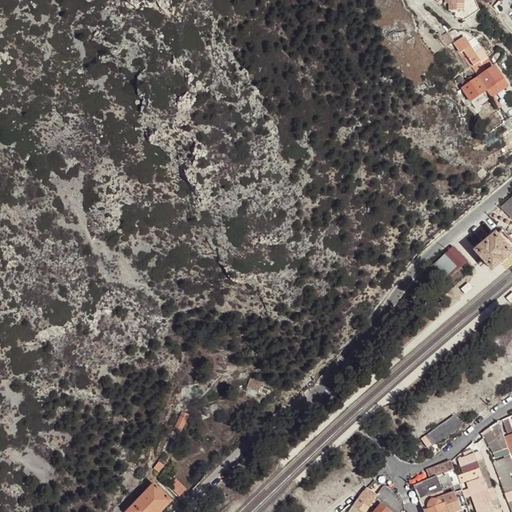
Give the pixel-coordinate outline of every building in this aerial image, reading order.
[(457,10),(457,0),(445,0),(446,2),(449,2),(448,5),(449,5),(449,10),(457,10)] [(439,32),(437,34),(446,46),(453,41),(448,33),(442,37),(439,32)] [(456,45),(461,52),(463,51),(474,66),(488,57),(478,42),(475,38),(468,43),(465,39),(456,45)] [(478,42),(488,57),(492,54),(491,51),(478,42)] [(488,57),(474,66),(478,73),(492,63),(488,57)] [(479,79),(478,79),(486,91),(502,80),(495,68),(479,79)] [(462,83),(465,87),(474,82),(471,77),(462,83)] [(470,101),(486,91),(478,79),(474,82),(465,87),(462,89),(468,98),(470,101)] [(502,80),(486,91),(490,96),(506,85),(502,80)] [(492,269),(511,251),(511,240),(503,230),(477,251),(479,253),(484,260),(492,269)] [(454,268),(464,258),(453,246),(442,256),(434,265),(446,277),(456,270),(454,268)] [(465,294),(473,287),(468,282),(461,289),(465,294)] [(258,391),(262,384),(255,381),(252,388),(258,391)] [(181,430),(189,415),(183,412),(175,427),(181,430)] [(511,431),(507,417),(502,419),(507,434),(511,431)] [(454,418),(422,441),(429,450),(460,427),(454,418)] [(503,436),(498,421),(497,422),(488,428),(483,433),(483,435),(488,444),(493,453),(507,448),(506,446),(503,436)] [(177,439),(181,430),(175,427),(172,435),(171,436),(177,439)] [(511,444),(511,433),(503,436),(506,446),(511,444)] [(508,454),(507,448),(493,453),(495,457),(496,457),(508,454)] [(500,511),(480,451),(474,454),(494,511),(500,511)] [(170,458),(171,457),(164,452),(158,460),(159,461),(164,465),(170,458)] [(477,511),(494,511),(474,454),(470,455),(467,456),(458,459),(464,474),(458,476),(461,484),(467,482),(469,488),(463,490),(466,498),(472,496),(477,511)] [(511,460),(510,456),(503,459),(509,473),(511,471),(511,460)] [(511,481),(509,473),(503,459),(493,463),(505,493),(511,490),(511,481)] [(159,472),(164,465),(159,461),(154,467),(159,472)] [(462,490),(451,461),(427,470),(429,476),(430,479),(413,485),(420,500),(423,498),(424,499),(425,499),(443,492),(445,496),(454,493),(458,492),(462,490)] [(413,485),(430,479),(429,476),(412,483),(413,485)] [(187,489),(176,479),(168,486),(179,496),(187,489)] [(126,511),(160,511),(171,501),(154,484),(126,511)] [(405,511),(404,511),(403,503),(403,501),(392,490),(387,486),(386,486),(384,486),(377,496),(366,511),(405,511)] [(366,511),(377,496),(369,490),(367,491),(365,493),(364,495),(362,494),(356,502),(358,509),(361,511),(366,511)] [(445,496),(443,492),(425,499),(424,499),(423,498),(420,500),(419,500),(424,510),(428,509),(427,507),(427,505),(428,504),(429,502),(443,497),(445,496)] [(456,511),(461,510),(454,493),(445,496),(443,497),(448,511),(456,511)] [(448,511),(443,497),(429,502),(428,504),(427,505),(427,507),(428,509),(424,510),(424,511),(425,511),(448,511)]
